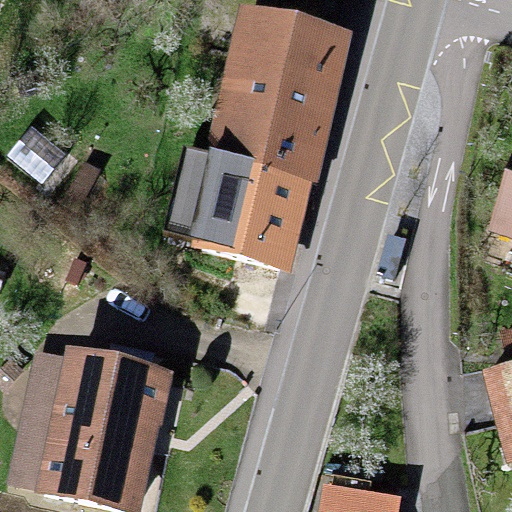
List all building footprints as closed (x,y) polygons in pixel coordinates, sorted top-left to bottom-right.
[(196,158),(178,242),(282,264),(299,186),(315,190),(336,94),(327,93),(337,46),(237,24),(227,71),(240,74),(233,108),(221,105),(209,161),(196,158)] [(511,189),(494,242),(511,248),(511,189)] [(511,352),(502,355),(508,381),(511,379),(511,352)] [(29,502),(27,511),(139,511),(162,382),(58,364),(39,470),(9,465),(3,497),(29,502)] [(511,379),(508,381),(491,385),(511,473),(511,379)]
